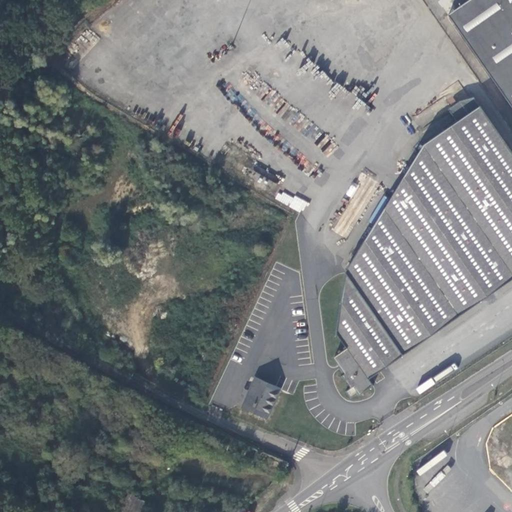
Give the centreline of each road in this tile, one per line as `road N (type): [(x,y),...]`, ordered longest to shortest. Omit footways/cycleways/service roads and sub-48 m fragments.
road 1 (unclassified): [(343,474),(163,396),(0,309)]
road 2 (secondary): [(511,361),(343,474)]
